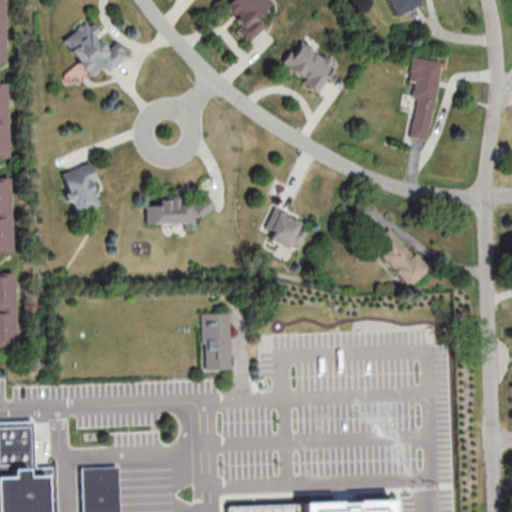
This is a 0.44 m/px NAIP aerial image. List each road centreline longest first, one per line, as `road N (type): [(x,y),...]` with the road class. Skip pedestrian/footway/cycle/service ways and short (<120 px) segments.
road 1 (residential): [(141,0),(214,81),(278,128),(407,191),(484,199)]
road 2 (residential): [(496,511),(484,199)]
road 3 (residential): [(193,132),(185,114),(167,109),(150,117),(144,135),(153,151),(170,158),(187,150),(193,132)]
road 4 (residential): [(484,199),(497,108),(511,82)]
